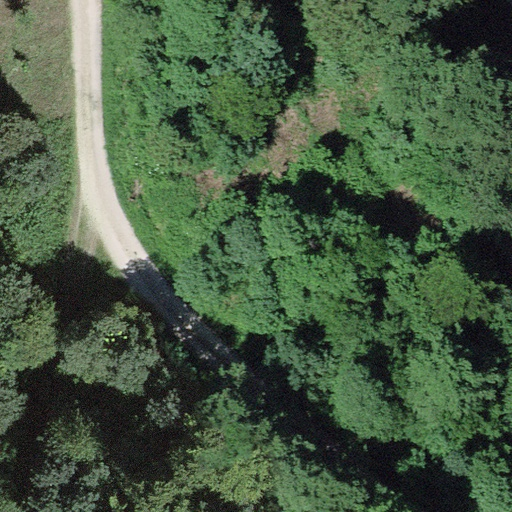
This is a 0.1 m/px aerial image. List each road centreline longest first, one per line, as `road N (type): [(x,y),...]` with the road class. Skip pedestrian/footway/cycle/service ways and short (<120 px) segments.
road 1 (track): [(402,511),(175,314),(91,196)]
road 2 (track): [(91,196),(52,389),(41,511)]
road 3 (track): [(83,0),(91,196)]
